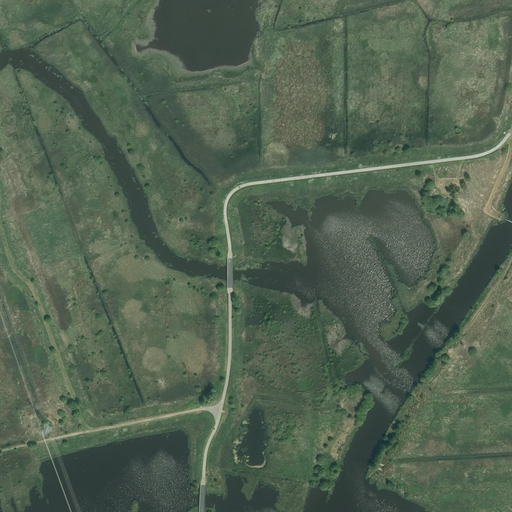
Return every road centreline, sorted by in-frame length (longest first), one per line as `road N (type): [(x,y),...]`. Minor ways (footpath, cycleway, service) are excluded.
road 1 (track): [(87,430),(34,283),(7,249),(0,192)]
road 2 (track): [(0,449),(221,406)]
